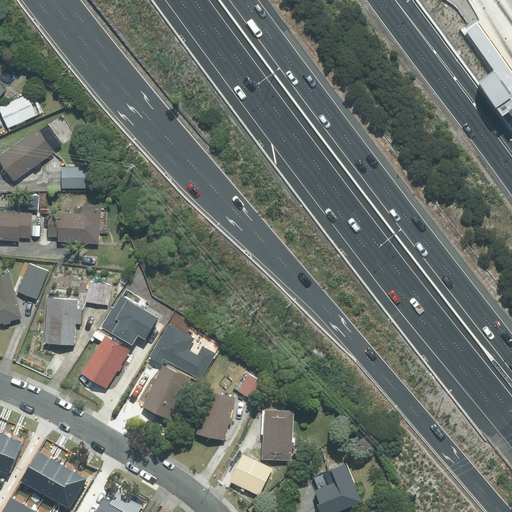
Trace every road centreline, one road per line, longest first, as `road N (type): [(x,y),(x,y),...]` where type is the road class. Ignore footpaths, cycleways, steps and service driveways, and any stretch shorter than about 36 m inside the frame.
road 1 (motorway): [(491,511),(176,149),(58,0)]
road 2 (motorway): [(511,414),(189,0)]
road 3 (motorway): [(243,0),(511,352)]
road 4 (residential): [(0,385),(121,448),(211,511)]
road 5 (motorway): [(391,0),(511,162)]
